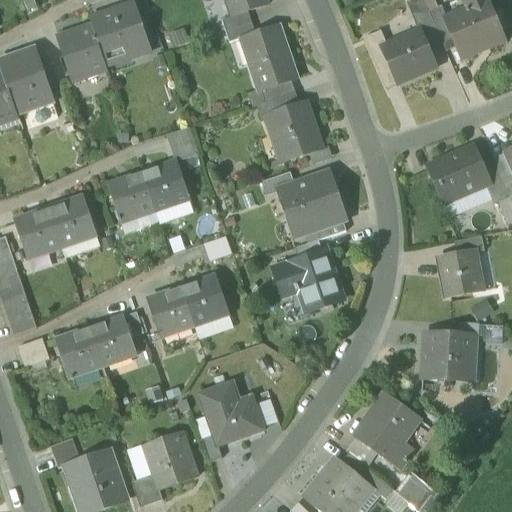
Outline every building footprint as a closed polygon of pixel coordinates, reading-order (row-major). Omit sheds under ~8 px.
[(228,18),(229,20),(250,13),(267,7),(264,0),(205,0),(206,3),(213,0),(228,0),(234,16),(228,18)] [(416,0),(406,4),(412,19),(428,12),(423,0),(416,0)] [(423,0),(428,12),(429,13),(441,8),(438,0),(423,0)] [(457,47),(463,60),(505,42),(487,0),(464,0),(469,12),(447,21),(446,22),(457,47)] [(90,22),(91,26),(102,58),(125,50),(129,61),(149,55),(132,5),(112,12),(113,14),(90,22)] [(441,8),(429,13),(442,43),(446,52),(457,47),(446,22),(447,21),(441,8)] [(427,49),(442,43),(429,13),(428,12),(412,19),(413,19),(418,33),(420,32),(427,49)] [(220,23),(223,34),(254,24),(250,13),(229,20),(220,23)] [(413,19),(381,32),(387,46),(389,51),(404,44),(402,39),(418,33),(413,19)] [(257,35),(254,24),(223,34),(227,45),(241,41),(257,35)] [(105,68),(102,58),(91,26),(58,38),(72,79),(105,68)] [(249,66),(259,94),(262,93),(291,83),(298,81),(279,28),(257,35),(241,41),(241,43),(246,41),(254,64),(249,66)] [(184,30),(168,36),(172,50),(189,45),(184,30)] [(377,71),(393,64),(385,47),(387,46),(381,32),(363,40),(377,71)] [(389,51),(387,46),(385,47),(393,64),(402,85),(436,70),(427,49),(420,32),(418,33),(402,39),(404,44),(389,51)] [(0,62),(0,68),(1,70),(16,116),(52,104),(34,51),(0,62)] [(377,71),(386,91),(402,85),(393,64),(377,71)] [(0,126),(18,120),(16,116),(1,70),(0,70),(0,126)] [(262,93),(266,104),(295,94),(291,83),(262,93)] [(300,107),(295,94),(266,104),(257,107),(262,122),(268,119),(268,118),(300,107)] [(268,119),(283,163),(309,155),(319,151),(322,150),(321,149),(318,150),(311,129),(314,128),(306,105),(300,107),(268,118),(268,119)] [(318,150),(321,149),(314,128),(311,129),(318,150)] [(179,159),(181,163),(198,157),(189,130),(166,137),(174,161),(179,159)] [(319,151),(309,155),(313,166),(333,159),(329,148),(322,150),(319,151)] [(430,167),(446,204),(486,186),(478,167),(472,152),(451,161),(450,159),(430,167)] [(511,170),(505,155),(493,161),(509,199),(511,198),(511,170)] [(498,205),(509,199),(493,161),(478,167),(486,186),(493,202),(494,206),(498,205)] [(142,175),(155,213),(189,202),(176,164),(142,175)] [(262,184),(267,198),(280,194),(279,192),(294,187),(290,174),(262,184)] [(108,187),(121,225),(140,218),(155,213),(142,175),(108,187)] [(296,216),(303,235),(319,230),(342,222),(344,221),(337,199),(334,200),(326,176),(294,187),(279,192),(280,194),(288,218),(296,216)] [(486,186),(446,204),(453,219),(493,202),(486,186)] [(511,224),(511,205),(509,199),(498,205),(508,227),(511,224)] [(82,200),(49,211),(62,249),(95,238),(82,200)] [(193,213),(189,202),(155,213),(159,225),(193,213)] [(27,261),(62,249),(49,211),(14,223),(27,261)] [(140,218),(144,230),(159,225),(155,213),(140,218)] [(295,238),(303,235),(296,216),(288,218),(295,238)] [(144,230),(140,218),(121,225),(125,237),(144,230)] [(315,236),(317,243),(318,243),(346,233),(342,222),(319,230),(320,234),(315,236)] [(95,238),(62,249),(66,261),(99,250),(95,238)] [(169,242),(173,255),(185,252),(181,238),(169,242)] [(454,243),(456,257),(476,253),(476,255),(485,253),(482,238),(454,243)] [(0,241),(0,253),(9,251),(5,239),(0,241)] [(226,239),(204,246),(210,264),(232,256),(226,239)] [(322,253),(318,243),(317,243),(295,251),(298,261),(322,253)] [(0,253),(0,266),(13,262),(9,251),(0,253)] [(296,288),(305,314),(343,301),(333,272),(330,273),(323,252),(322,253),(298,261),(273,270),(281,293),(296,288)] [(437,261),(445,300),(484,293),(483,291),(479,292),(477,278),(481,277),(476,255),(476,253),(456,257),(437,261)] [(0,266),(0,279),(17,273),(13,262),(0,266)] [(0,279),(0,291),(21,285),(17,273),(0,279)] [(215,278),(181,289),(194,329),(228,317),(215,278)] [(0,291),(0,297),(2,304),(25,296),(21,285),(0,291)] [(160,341),(194,329),(181,289),(147,301),(160,341)] [(2,304),(6,315),(29,307),(25,296),(2,304)] [(494,314),(487,302),(469,311),(477,324),(494,314)] [(6,315),(10,326),(33,319),(29,307),(6,315)] [(127,318),(134,339),(144,335),(137,314),(127,318)] [(228,317),(194,329),(199,343),(233,331),(228,317)] [(36,330),(33,319),(10,326),(14,338),(36,330)] [(123,319),(89,330),(102,368),(136,357),(123,319)] [(471,340),(476,340),(477,326),(451,324),(450,338),(471,339),(471,340)] [(69,380),(102,368),(89,330),(55,342),(69,380)] [(421,382),(436,383),(437,376),(469,378),(471,340),(471,339),(450,338),(423,336),(421,382)] [(17,349),(24,370),(49,362),(42,341),(17,349)] [(211,437),(215,449),(217,448),(233,443),(232,441),(259,431),(260,433),(262,433),(261,431),(254,408),(250,398),(248,399),(250,402),(239,406),(238,403),(231,405),(224,387),(197,396),(205,419),(211,437)] [(164,402),(159,388),(145,393),(149,407),(164,402)] [(376,451),(400,468),(412,451),(399,441),(417,416),(384,393),(354,436),(355,437),(356,438),(375,451),(376,451)] [(267,404),(254,408),(261,431),(275,427),(267,404)] [(195,422),(201,441),(211,437),(205,419),(195,422)] [(232,441),(233,443),(260,433),(259,431),(232,441)] [(152,478),(157,492),(196,479),(181,436),(142,449),(152,478)] [(201,441),(209,463),(220,459),(217,448),(215,449),(211,437),(201,441)] [(344,452),(348,455),(367,471),(374,462),(370,458),(375,451),(356,438),(355,437),(344,452)] [(50,449),(58,471),(66,468),(80,463),(73,441),(50,449)] [(127,454),(137,483),(152,478),(142,449),(127,454)] [(77,484),(86,511),(97,511),(125,503),(108,454),(80,463),(66,468),(72,486),(77,484)] [(368,471),(367,471),(348,455),(340,464),(360,481),(368,471)] [(303,498),(319,511),(348,511),(368,487),(360,481),(340,464),(335,461),(327,472),(325,470),(303,498)] [(410,505),(417,511),(434,490),(412,472),(395,493),(410,505)] [(131,485),(140,509),(160,502),(157,492),(152,478),(137,483),(131,485)] [(348,511),(355,511),(373,491),(368,487),(348,511)] [(395,493),(393,493),(383,504),(392,511),(404,511),(410,505),(395,493)]
